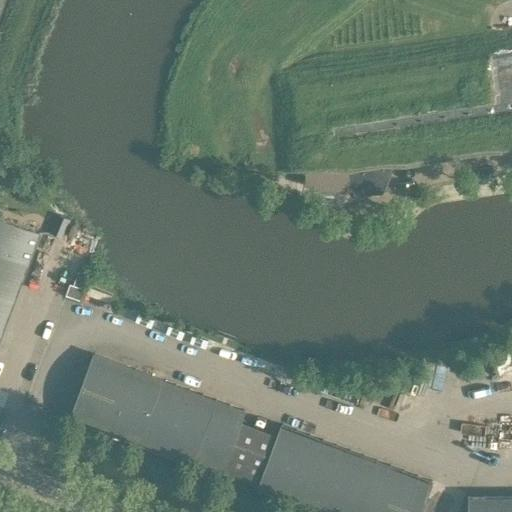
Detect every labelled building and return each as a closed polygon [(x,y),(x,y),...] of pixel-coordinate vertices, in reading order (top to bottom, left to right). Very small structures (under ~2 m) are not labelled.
[(279,76),(277,84),(279,172),(300,174),(308,175),(307,187),(321,191),(358,192),(361,195),(363,197),(385,194),(396,169),(511,152),(511,30),(492,33),(354,53),(309,58),(285,60),(279,76)] [(0,342),(42,235),(0,218),(0,342)] [(63,264),(69,240),(57,237),(51,260),(63,264)] [(90,275),(80,271),(75,285),(85,289),(90,275)] [(87,294),(111,303),(113,295),(90,287),(87,294)] [(97,354),(72,419),(222,476),(223,472),(242,422),(246,411),(97,354)] [(464,416),(440,417),(441,430),(465,429),(464,416)] [(261,487),(260,490),(317,511),(422,511),(433,485),(434,483),(285,426),(281,436),(261,487)] [(511,511),(511,497),(472,497),(472,511),(511,511)]
